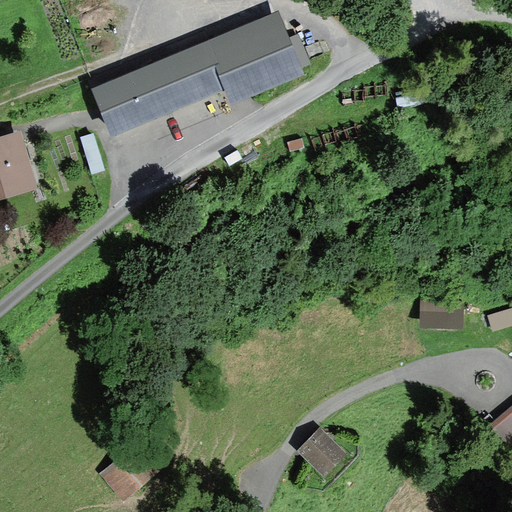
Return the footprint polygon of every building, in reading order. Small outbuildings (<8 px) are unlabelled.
[(287,42),(279,23),(99,97),(113,130),(243,76),(249,91),(298,71),(296,66),(306,62),(296,37),(287,42)] [(0,146),(0,188),(22,182),(17,163),(26,161),(20,141),(0,146)] [(425,302),(424,323),(451,324),(452,303),(425,302)] [(511,439),(511,412),(493,428),(511,439)] [(323,466),(324,468),(338,453),(318,435),(303,451),(321,469),(323,466)] [(134,449),(107,473),(123,492),(152,469),(134,449)]
